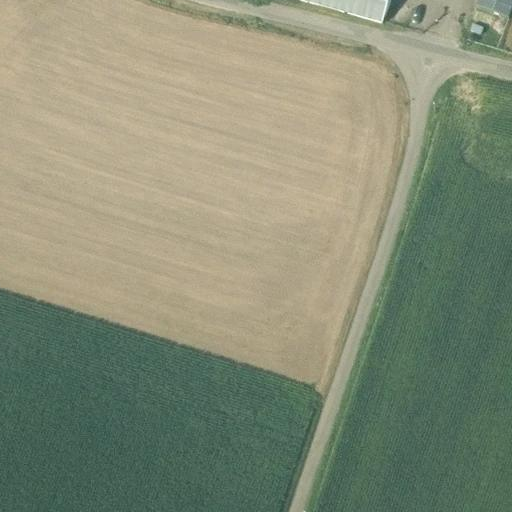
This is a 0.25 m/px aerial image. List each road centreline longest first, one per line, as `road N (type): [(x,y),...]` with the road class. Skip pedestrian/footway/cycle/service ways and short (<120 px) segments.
road 1 (unclassified): [(296,511),(399,203),(434,52)]
road 2 (unclassified): [(434,52),(226,0)]
